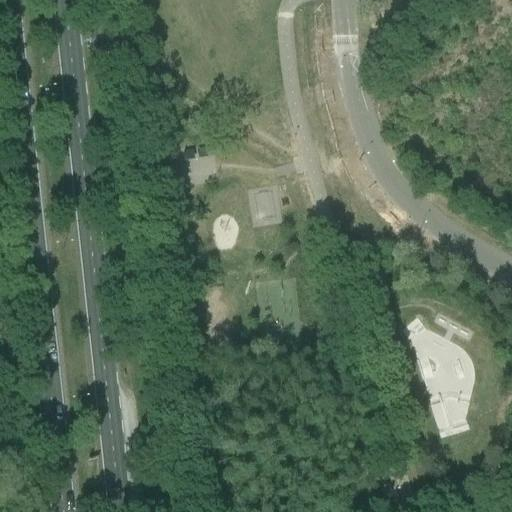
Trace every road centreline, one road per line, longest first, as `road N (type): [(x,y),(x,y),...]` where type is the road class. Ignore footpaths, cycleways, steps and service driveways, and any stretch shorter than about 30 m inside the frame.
road 1 (secondary): [(7,0),(62,511)]
road 2 (secondary): [(118,511),(64,0)]
road 3 (tertiary): [(511,271),(427,220),(378,172),(354,107),(341,0)]
